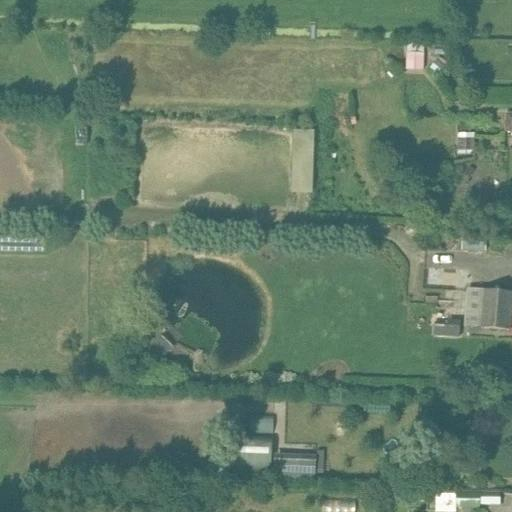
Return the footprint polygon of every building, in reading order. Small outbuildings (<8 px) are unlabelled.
[(406,44),(406,64),(422,64),(422,45),(406,44)] [(436,60),(428,70),(440,80),(448,69),(436,60)] [(486,238),(464,238),(464,254),(486,254),(486,238)] [(511,292),(469,289),(467,328),(511,330),(511,292)] [(438,335),(465,337),(466,323),(438,322),(438,335)] [(277,463),(276,446),(259,447),(260,464),(277,463)] [(278,463),(277,481),(317,483),(318,465),(278,463)] [(455,506),(455,510),(479,511),(479,507),(499,508),(500,495),(480,494),(456,493),(455,506)]
